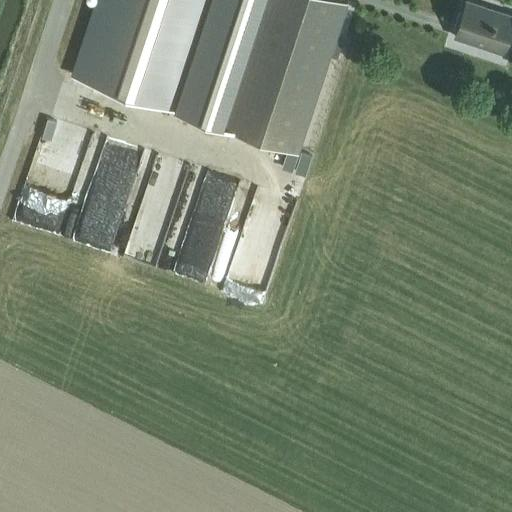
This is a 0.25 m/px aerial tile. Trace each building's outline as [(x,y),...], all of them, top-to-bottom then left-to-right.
[(213,0),(100,0),(76,75),(178,108),(213,0)] [(213,0),(178,109),(223,124),(264,0),(213,0)] [(264,0),(223,124),(300,149),(331,56),(336,41),(349,0),(264,0)] [(511,14),(469,0),(468,0),(456,36),(505,52),(511,29),(511,14)] [(336,41),(331,56),(337,58),(342,43),(336,41)] [(288,147),(281,167),(292,171),(299,150),(288,147)] [(301,151),(294,172),(305,175),(312,155),(301,151)]
